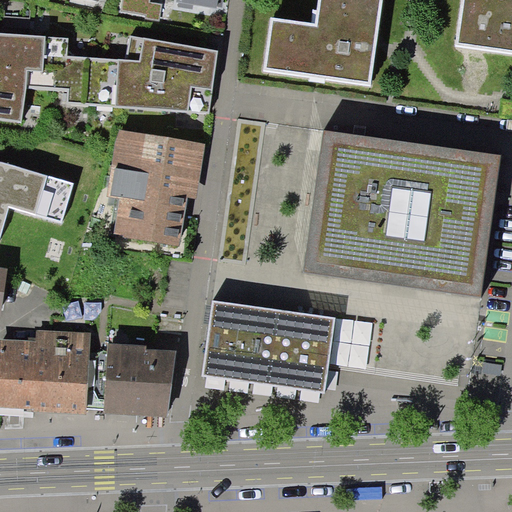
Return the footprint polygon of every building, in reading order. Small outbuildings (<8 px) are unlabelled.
[(318,0),(315,25),(270,19),(263,70),(370,85),(382,0),(318,0)] [(511,0),(462,0),(457,45),(511,52),(511,0)] [(69,38),(0,33),(0,117),(22,120),(26,88),(68,89),(66,103),(209,113),(219,51),(128,35),(127,61),(68,55),(69,38)] [(497,153),(320,129),(300,271),(478,295),(497,153)] [(115,233),(174,243),(182,192),(191,194),(199,143),(122,131),(114,181),(123,183),(115,233)] [(1,161),(0,160),(0,239),(9,207),(62,222),(75,183),(1,161)] [(333,314),(211,298),(200,373),(322,390),(333,314)] [(0,402),(81,407),(84,356),(85,333),(33,331),(32,343),(0,341),(0,402)] [(92,357),(84,356),(81,407),(162,411),(170,352),(96,348),(92,357)]
